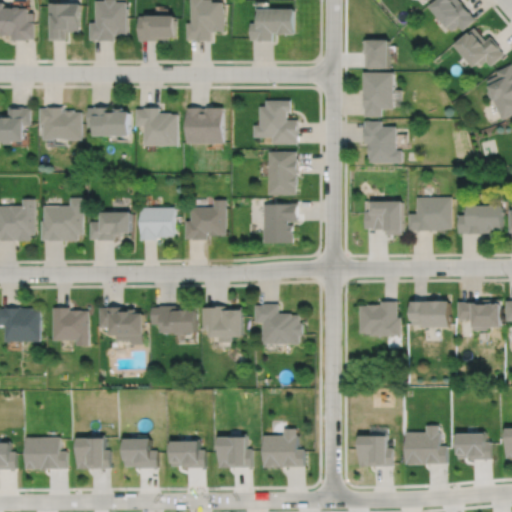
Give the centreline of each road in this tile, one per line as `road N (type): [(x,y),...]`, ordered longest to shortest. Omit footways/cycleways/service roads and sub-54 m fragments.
road 1 (residential): [(511,489),(422,497),(0,500)]
road 2 (residential): [(0,273),(511,265)]
road 3 (residential): [(331,498),(332,0)]
road 4 (residential): [(332,72),(0,71)]
